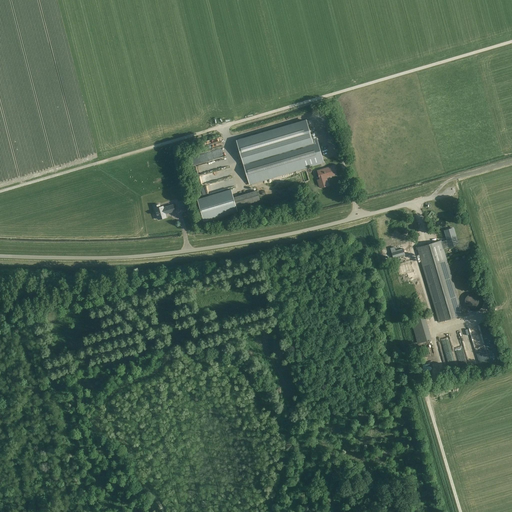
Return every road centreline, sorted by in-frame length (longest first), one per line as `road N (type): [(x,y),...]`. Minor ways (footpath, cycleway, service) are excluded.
road 1 (track): [(511,41),(0,191)]
road 2 (unclassified): [(0,257),(128,257),(279,236),(431,198),(458,177)]
road 3 (track): [(12,257),(78,279),(162,350),(157,370),(114,390),(99,410),(99,429),(130,448),(140,480),(164,511)]
